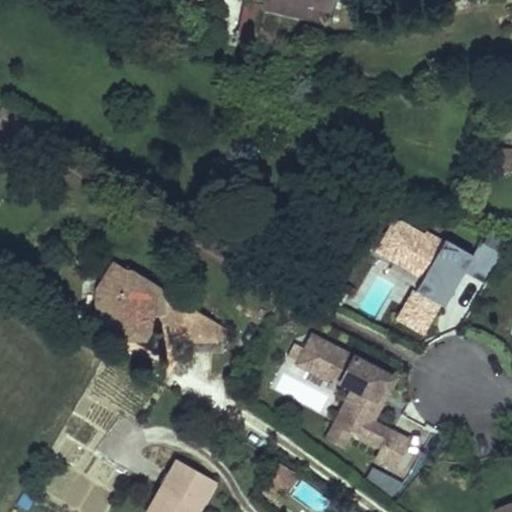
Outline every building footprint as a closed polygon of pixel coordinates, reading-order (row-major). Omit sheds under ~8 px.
[(289,0),(266,0),(264,8),(324,22),(326,12),(289,4),(289,0)] [(289,0),(289,4),(326,12),(330,13),(332,6),(326,5),(327,0),(289,0)] [(256,39),(263,8),(246,4),(239,35),(256,39)] [(471,261),(425,235),(424,237),(400,223),(398,225),(394,223),(385,239),(400,247),(391,262),(423,280),(415,293),(414,292),(404,309),(406,310),(399,320),(422,334),(428,323),(430,324),(449,291),(440,286),(451,267),(460,272),(485,287),(502,257),(480,244),(471,261)] [(385,239),(377,253),(391,262),(400,247),(385,239)] [(133,276),(114,264),(99,288),(97,308),(110,315),(107,320),(139,339),(145,339),(154,323),(161,312),(170,313),(171,324),(176,342),(189,342),(191,350),(223,351),(221,342),(227,332),(178,301),(172,301),(164,301),(164,294),(164,291),(135,273),(133,276)] [(460,272),(451,267),(440,286),(449,291),(460,272)] [(337,292),(330,304),(340,309),(346,298),(337,292)] [(154,323),(171,324),(170,313),(161,312),(154,323)] [(393,377),(313,335),(298,363),(327,378),(328,375),(353,388),(350,394),(359,399),(358,420),(352,431),(386,449),(380,460),(397,469),(412,441),(376,422),(385,404),(379,401),(386,388),(388,389),(390,389),(391,388),(393,387),(394,386),(394,385),(395,384),(396,382),(396,380),(395,378),(393,377)] [(328,436),(345,445),(352,431),(358,420),(359,399),(350,394),(328,436)] [(444,435),(434,429),(424,444),(434,450),(444,435)] [(197,511),(215,479),(178,458),(148,511),(197,511)] [(281,465),(273,482),(291,490),(299,473),(281,465)] [(305,481),(295,494),(317,511),(324,511),(333,502),(305,481)] [(273,497),(278,486),(271,482),(265,493),(273,497)] [(511,511),(511,503),(497,510),(498,511),(511,511)]
